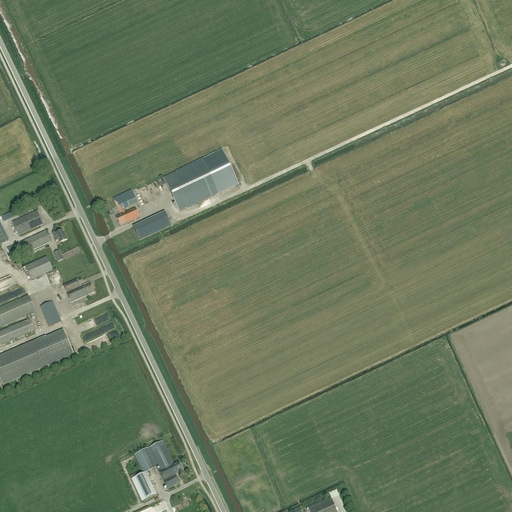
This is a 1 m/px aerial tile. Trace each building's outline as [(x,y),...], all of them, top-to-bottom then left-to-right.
[(179,211),(218,193),(202,160),(164,179),(179,211)] [(149,189),(142,191),(147,207),(153,205),(149,189)] [(127,223),(139,218),(135,208),(125,213),(123,209),(135,204),(134,202),(137,201),(132,190),(113,199),(119,211),(121,215),(116,217),(120,226),(127,223)] [(37,211),(12,222),(18,235),(43,224),(37,211)] [(147,220),(133,226),(134,227),(140,240),(153,233),(147,220)] [(12,260),(51,242),(46,231),(7,249),(12,260)] [(62,231),(56,233),(55,232),(52,233),(56,242),(58,240),(60,243),(67,240),(65,235),(64,236),(62,231)] [(60,251),(53,253),(58,263),(64,260),(60,251)] [(47,258),(25,267),(31,281),(53,271),(47,258)] [(4,282),(6,289),(16,284),(14,278),(4,282)] [(71,304),(94,293),(90,283),(80,287),(77,279),(63,286),(71,304)] [(0,327),(36,312),(28,295),(0,307),(0,327)] [(49,327),(61,322),(52,302),(40,307),(49,327)] [(75,328),(77,334),(99,325),(110,321),(107,314),(75,328)] [(0,345),(34,331),(29,319),(0,332),(0,345)] [(89,341),(114,330),(111,323),(86,335),(89,341)] [(0,378),(3,386),(49,366),(74,355),(63,330),(46,338),(46,336),(0,356),(0,378)] [(183,472),(179,462),(173,464),(162,441),(150,448),(160,470),(158,471),(167,490),(180,484),(176,475),(178,474),(179,477),(185,474),(183,472)] [(156,495),(146,473),(158,467),(149,448),(134,455),(144,474),(138,477),(136,474),(130,477),(142,502),(156,495)] [(337,511),(330,497),(308,508),(309,511),(337,511)] [(184,511),(192,508),(192,505),(189,506),(187,499),(182,500),(184,507),(183,507),(184,511)]
